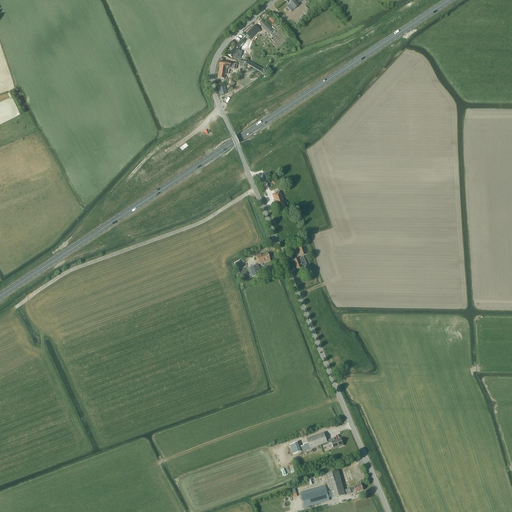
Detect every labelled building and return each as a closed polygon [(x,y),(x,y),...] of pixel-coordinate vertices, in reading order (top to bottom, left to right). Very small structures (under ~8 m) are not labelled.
[(298,4),(302,0),(301,0),(284,0),(285,0),(289,5),(293,10),(299,5),(298,4)] [(303,6),(307,14),(311,11),(306,4),(303,6)] [(262,20),(258,23),(269,34),(274,30),(266,22),(265,23),(262,20)] [(259,30),(254,25),(246,34),(251,39),(259,30)] [(243,50),(247,47),(240,41),(228,54),(232,58),(236,54),(238,56),(241,52),(243,50)] [(234,69),(236,70),(237,64),(230,63),(220,61),(219,67),(220,67),(218,77),(224,78),(224,75),(226,75),(227,75),(228,75),(228,74),(229,71),(229,70),(230,70),(231,70),(232,70),(233,70),(233,69),(234,69)] [(253,64),(252,67),(262,72),(263,69),(253,64)] [(218,88),(220,96),(226,94),(224,86),(218,88)] [(272,195),(277,208),(280,213),(287,211),(279,192),(272,195)] [(303,246),(298,248),(300,252),(301,252),(302,255),(307,254),(306,250),(304,251),(303,246)] [(265,263),(270,261),(269,259),(270,259),(267,253),(261,256),(260,254),(255,257),(258,264),(265,262),(265,263)] [(296,267),(297,270),(307,266),(303,257),(292,261),(294,268),(296,267)] [(251,278),(261,274),(257,265),(247,269),(251,278)] [(327,441),(324,433),(307,439),(308,444),(301,446),(299,447),(298,442),(290,445),(293,455),(328,443),(328,444),(332,442),(334,450),(344,446),(341,438),(335,440),(334,438),(327,441)] [(344,490),(341,482),(339,471),(326,474),(331,491),(327,492),(326,488),(302,495),(305,507),(329,500),(329,497),(332,496),(333,498),(345,495),(351,493),(351,491),(355,489),(356,493),(363,490),(361,484),(354,487),(344,490)] [(350,487),(350,486),(355,484),(354,483),(355,483),(350,472),(341,475),(345,489),(350,487)]
